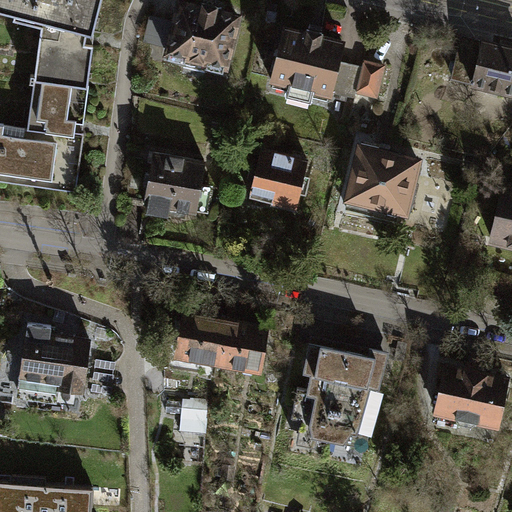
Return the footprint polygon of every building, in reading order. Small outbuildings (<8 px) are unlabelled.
[(0,0),(0,9),(60,24),(86,31),(92,32),(99,0),(0,0)] [(170,48),(168,57),(182,60),(184,55),(207,60),(206,66),(224,71),(238,15),(214,9),(215,4),(201,1),(199,8),(181,4),(176,22),(170,48)] [(170,48),(176,22),(149,15),(143,41),(170,48)] [(84,43),(86,31),(60,24),(56,37),(42,35),(33,78),(88,84),(91,58),(92,45),(84,43)] [(328,96),(329,90),(336,61),(341,40),(320,35),(321,31),(306,28),(305,32),(285,27),(271,84),(288,88),(286,94),(310,99),(312,92),(328,96)] [(460,38),(451,76),(474,82),(483,41),(460,38)] [(511,48),(483,41),(474,82),(511,90),(511,48)] [(375,96),(383,65),(363,60),(362,67),(356,92),(375,96)] [(362,67),(336,61),(329,90),(355,96),(356,92),(362,67)] [(33,78),(27,127),(74,132),(75,121),(83,122),(84,114),(88,84),(33,78)] [(84,134),(74,132),(27,127),(26,131),(3,128),(4,121),(0,120),(0,178),(76,190),(84,134)] [(416,157),(361,144),(348,197),(409,212),(417,182),(410,181),(416,157)] [(307,159),(262,147),(250,193),(272,199),(273,193),(296,199),(307,159)] [(203,161),(155,152),(146,200),(194,209),(203,161)] [(511,183),(502,182),(490,236),(511,241),(511,183)] [(215,376),(218,358),(225,318),(184,311),(182,324),(176,323),(172,332),(169,348),(168,367),(215,376)] [(268,326),(225,318),(218,358),(261,366),(268,326)] [(51,324),(29,321),(20,380),(83,390),(91,337),(50,331),(51,324)] [(388,351),(311,335),(302,370),(311,372),(307,388),(297,386),(290,416),(301,419),(296,440),(316,445),(318,434),(365,446),(372,416),(370,416),(388,351)] [(507,376),(445,362),(435,409),(455,413),(458,420),(470,423),(476,419),(496,423),(507,376)] [(183,402),(168,400),(166,411),(189,414),(187,426),(205,429),(208,401),(184,398),(183,402)] [(0,511),(96,511),(97,487),(0,481),(0,511)]
